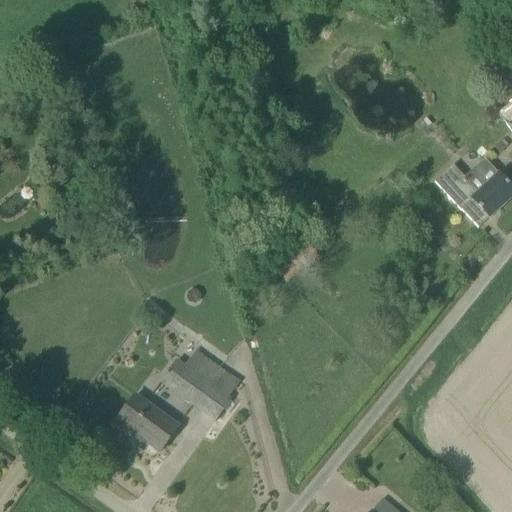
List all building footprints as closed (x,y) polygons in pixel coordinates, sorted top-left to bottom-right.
[(511,103),(497,114),(511,134),(511,103)] [(511,190),(499,175),(478,194),(453,166),(434,183),(460,212),(461,211),(478,230),(479,229),(477,228),(488,218),(489,220),(511,199),(511,190)] [(318,259),(304,240),(272,264),(286,283),(318,259)] [(417,281),(412,293),(423,297),(428,286),(417,281)] [(228,399),(239,384),(196,353),(185,368),(177,362),(160,384),(214,423),(231,401),(228,399)] [(177,429),(134,397),(114,425),(135,441),(137,438),(159,454),(177,429)]
